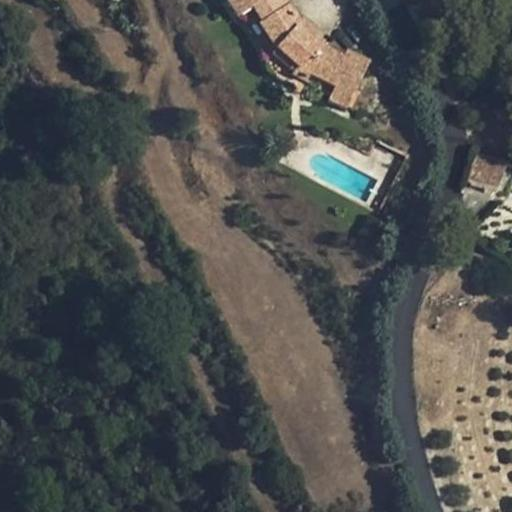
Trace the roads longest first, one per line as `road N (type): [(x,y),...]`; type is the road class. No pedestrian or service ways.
road 1 (track): [(431,511),(402,424),(400,345),(434,223)]
road 2 (residential): [(434,223),(449,145),(441,99),(387,0)]
